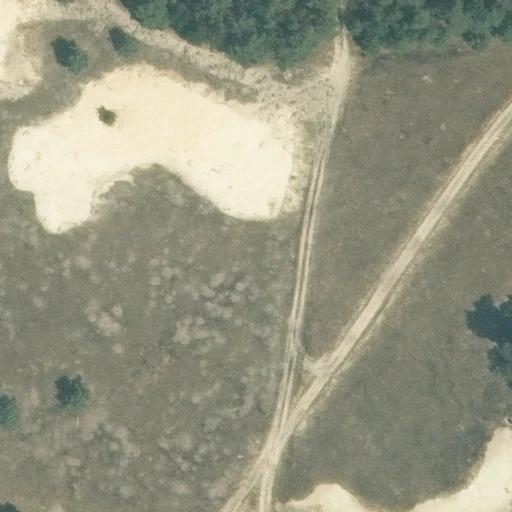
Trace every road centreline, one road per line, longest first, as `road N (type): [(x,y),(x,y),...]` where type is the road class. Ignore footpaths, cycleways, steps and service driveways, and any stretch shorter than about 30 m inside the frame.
road 1 (track): [(270,511),(303,256),(338,67),(338,0)]
road 2 (unknown): [(229,511),(511,113)]
